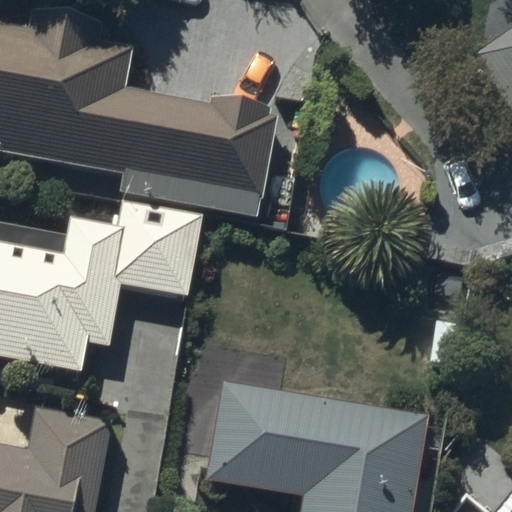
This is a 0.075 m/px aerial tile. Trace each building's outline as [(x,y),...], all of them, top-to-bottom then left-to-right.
[(0,159),(120,182),(117,200),(253,226),(256,207),(258,207),(274,129),(267,127),(268,121),(210,110),(209,116),(141,102),(142,97),(124,93),(130,59),(95,52),(98,34),(32,22),(28,39),(0,33),(0,159)] [(511,43),(470,71),(511,133),(511,43)] [(79,231),(61,228),(59,243),(0,234),(0,366),(72,378),(76,348),(102,352),(111,294),(181,305),(193,225),(115,213),(111,238),(100,236),(102,228),(80,224),(79,231)] [(413,511),(427,436),(222,400),(205,494),(305,511),(304,511),(413,511)] [(92,511),(105,435),(33,424),(26,465),(0,460),(0,511),(92,511)]
